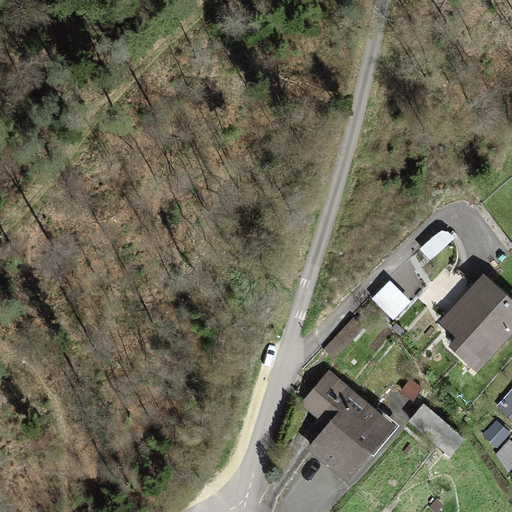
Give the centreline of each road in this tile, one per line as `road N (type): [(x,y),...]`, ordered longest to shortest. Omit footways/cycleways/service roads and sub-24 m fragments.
road 1 (unclassified): [(241,511),(380,0)]
road 2 (track): [(0,234),(117,93),(211,0)]
